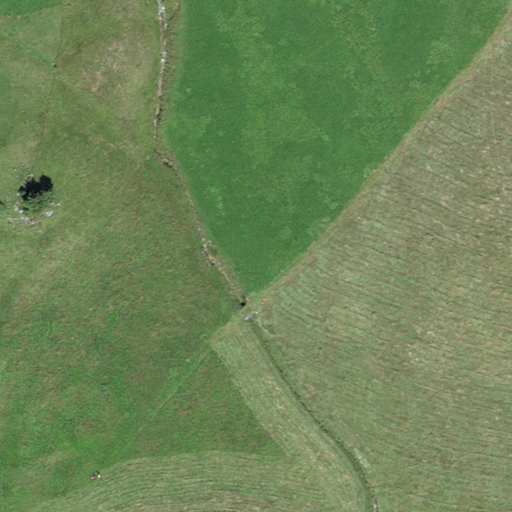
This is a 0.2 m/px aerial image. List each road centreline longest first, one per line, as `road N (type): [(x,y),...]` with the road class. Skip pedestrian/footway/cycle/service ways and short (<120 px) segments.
road 1 (track): [(511,18),(401,159),(256,304)]
road 2 (track): [(16,511),(256,304)]
